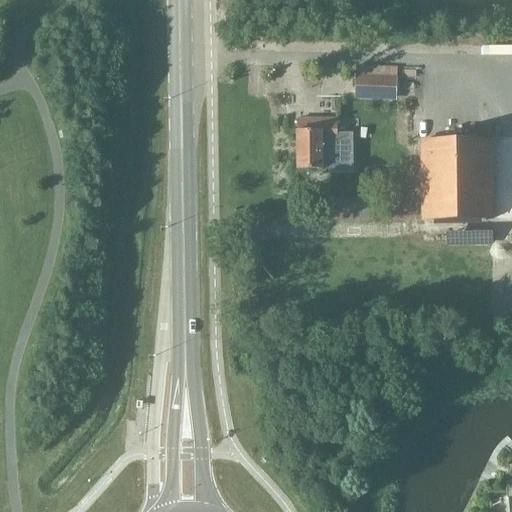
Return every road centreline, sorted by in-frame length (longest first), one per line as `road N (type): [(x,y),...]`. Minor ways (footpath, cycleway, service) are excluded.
road 1 (secondary): [(184,373),(178,0)]
road 2 (secondary): [(210,511),(201,491),(193,388),(184,373)]
road 3 (secondary): [(184,373),(175,387),(165,511)]
